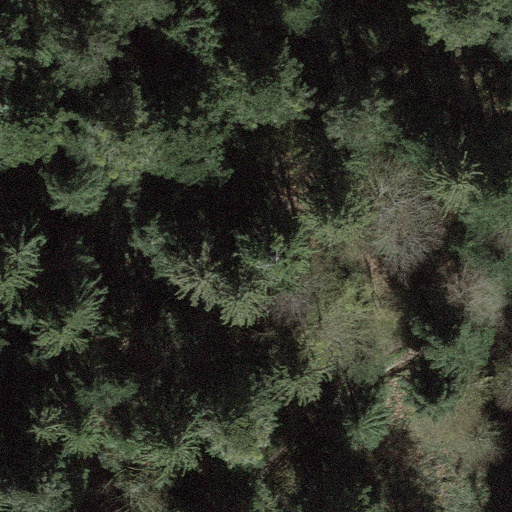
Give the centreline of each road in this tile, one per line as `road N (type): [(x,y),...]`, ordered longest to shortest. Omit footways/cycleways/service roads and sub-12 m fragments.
road 1 (track): [(245,511),(278,454),(460,346),(511,332)]
road 2 (track): [(223,0),(355,44),(511,49)]
